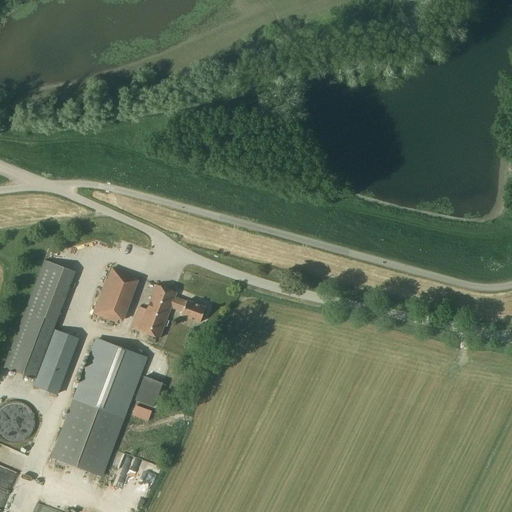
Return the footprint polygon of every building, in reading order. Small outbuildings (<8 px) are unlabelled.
[(78,339),(53,330),(75,272),(44,261),(4,369),(36,381),(34,386),(57,395),(78,339)] [(93,313),(117,322),(134,277),(112,269),(108,279),(107,278),(93,313)] [(138,308),(130,328),(139,331),(159,339),(171,308),(183,312),(181,316),(190,319),(187,325),(201,330),(206,317),(202,316),(205,308),(187,301),(187,302),(175,297),(176,293),(156,286),(146,311),(138,308)] [(52,458),(101,476),(122,420),(146,357),(98,339),(74,401),(52,458)] [(163,384),(144,377),(136,400),(155,407),(163,384)] [(0,402),(0,432),(27,436),(30,406),(0,402)] [(152,422),(156,411),(138,405),(134,415),(152,422)] [(0,464),(18,472),(26,452),(0,442),(0,464)] [(140,480),(132,497),(136,499),(144,482),(140,480)]
